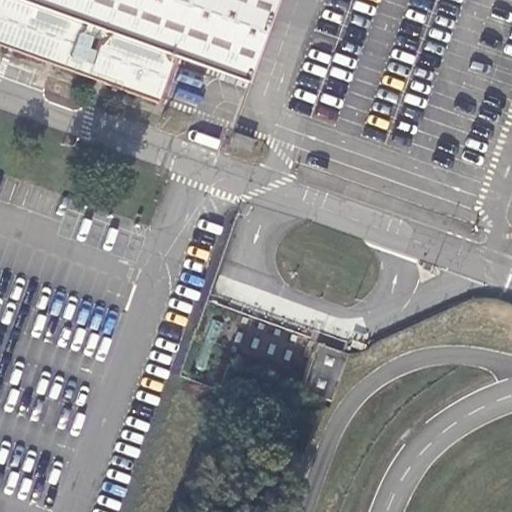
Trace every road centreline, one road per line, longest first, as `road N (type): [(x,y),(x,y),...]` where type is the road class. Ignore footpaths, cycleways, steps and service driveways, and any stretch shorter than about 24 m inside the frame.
road 1 (unknown): [(0,223),(162,274)]
road 2 (unknown): [(0,308),(132,349)]
